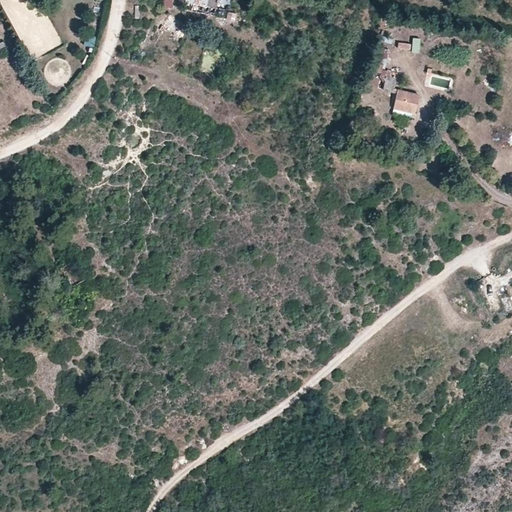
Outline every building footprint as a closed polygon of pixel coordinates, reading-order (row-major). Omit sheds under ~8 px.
[(85,22),(76,27),(80,36),(90,32),(85,22)] [(91,45),(93,35),(84,33),(82,43),(91,45)] [(399,40),(398,48),(410,50),(411,42),(399,40)] [(386,71),(383,91),(393,93),(396,73),(386,71)] [(397,90),(394,109),(415,114),(419,94),(397,90)]
